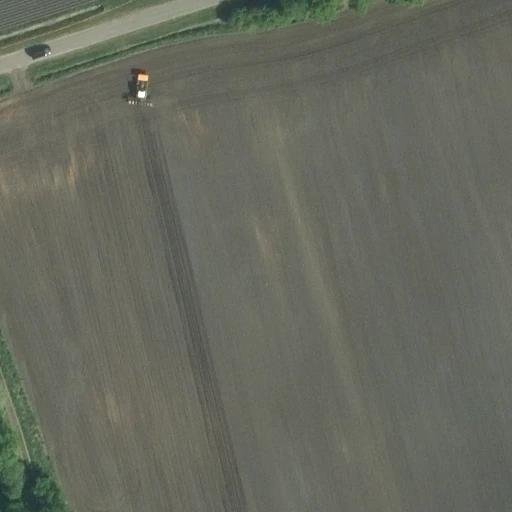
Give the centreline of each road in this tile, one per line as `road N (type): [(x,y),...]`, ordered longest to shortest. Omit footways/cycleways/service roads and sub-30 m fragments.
road 1 (unclassified): [(0,66),(205,0)]
road 2 (track): [(0,386),(44,511)]
